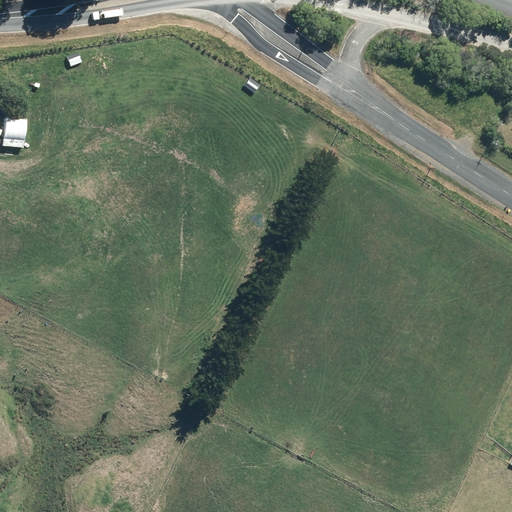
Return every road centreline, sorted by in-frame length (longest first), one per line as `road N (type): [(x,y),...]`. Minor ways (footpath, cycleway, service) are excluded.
road 1 (unclassified): [(343,87),(511,196)]
road 2 (unclassified): [(207,0),(76,19),(40,13)]
road 3 (unclassified): [(343,87),(316,82),(264,49),(233,18),(227,0)]
road 4 (unclassified): [(232,0),(324,61),(343,87)]
